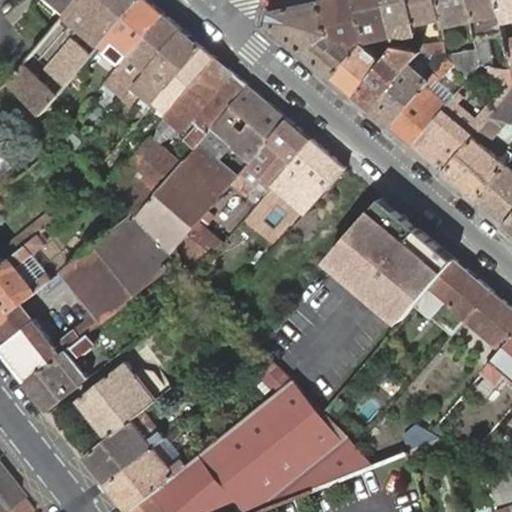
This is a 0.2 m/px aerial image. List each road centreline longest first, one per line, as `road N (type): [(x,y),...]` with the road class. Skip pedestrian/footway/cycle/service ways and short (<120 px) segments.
road 1 (residential): [(201,4),(511,268)]
road 2 (residential): [(84,511),(0,405)]
